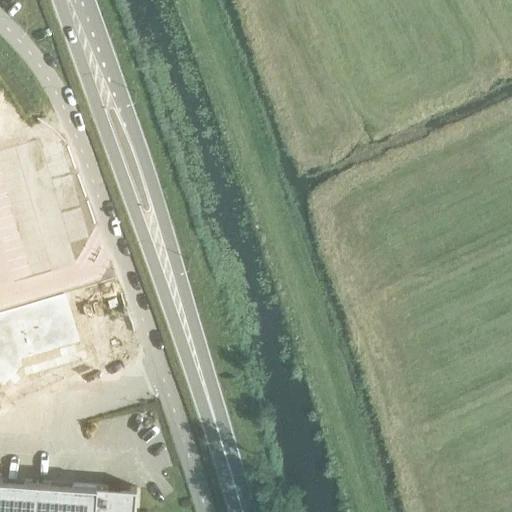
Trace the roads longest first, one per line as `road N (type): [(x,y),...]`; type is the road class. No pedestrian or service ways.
road 1 (primary): [(241,511),(74,0)]
road 2 (unclassified): [(0,23),(41,65),(76,140),(205,511)]
